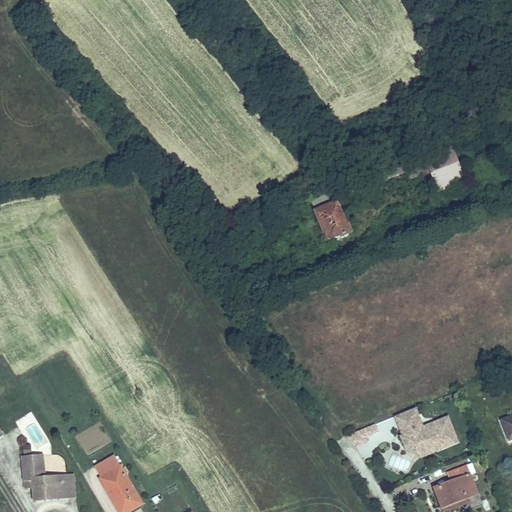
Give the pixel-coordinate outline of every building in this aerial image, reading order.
[(416,192),(444,182),(431,147),(403,158),(409,172),(416,192)] [(388,180),(409,172),(403,158),(400,149),(379,157),(382,164),(386,174),(388,180)] [(382,164),(364,171),(368,181),(386,174),(382,164)] [(309,231),(312,238),(330,231),(314,191),(291,201),(304,233),(309,231)] [(309,231),(304,233),(306,240),(312,238),(309,231)] [(312,238),(313,241),(331,234),(330,231),(312,238)] [(418,416),(416,409),(396,417),(403,435),(408,433),(407,430),(405,431),(401,423),(418,416)] [(408,433),(403,435),(401,436),(405,446),(415,442),(427,447),(428,451),(435,448),(436,451),(457,442),(449,422),(429,430),(427,426),(423,427),(418,416),(401,423),(405,431),(407,430),(408,433)] [(511,417),(502,421),(510,440),(511,439),(511,417)] [(429,430),(449,422),(448,418),(427,426),(429,430)] [(348,435),(354,447),(380,435),(374,423),(348,435)] [(415,442),(405,446),(407,451),(420,457),(436,451),(435,448),(428,451),(427,447),(415,442)] [(24,446),(25,456),(32,455),(31,446),(24,446)] [(43,456),(23,458),(25,480),(33,480),(34,488),(35,501),(68,498),(67,482),(57,483),(56,477),(44,478),(43,456)] [(125,467),(122,469),(115,456),(95,467),(101,478),(100,479),(114,503),(118,500),(124,511),(128,511),(142,504),(125,475),(128,473),(125,467)] [(442,508),(466,499),(477,495),(467,467),(449,474),(452,482),(435,489),(442,508)] [(73,475),(56,477),(57,483),(67,482),(68,498),(75,497),(73,475)] [(33,480),(25,480),(25,488),(34,488),(33,480)] [(466,499),(442,508),(443,511),(446,511),(468,504),(466,499)] [(124,511),(118,500),(114,503),(119,511),(124,511)]
